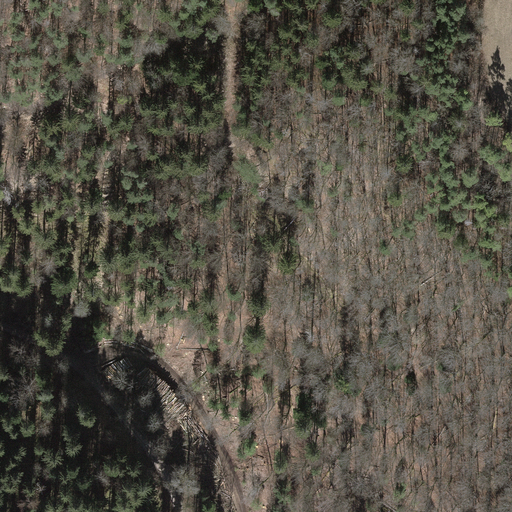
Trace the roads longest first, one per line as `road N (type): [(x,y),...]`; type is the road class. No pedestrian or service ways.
road 1 (track): [(178,511),(164,469),(69,356),(0,324)]
road 2 (track): [(240,511),(223,449),(177,383),(140,351),(120,348),(81,369)]
